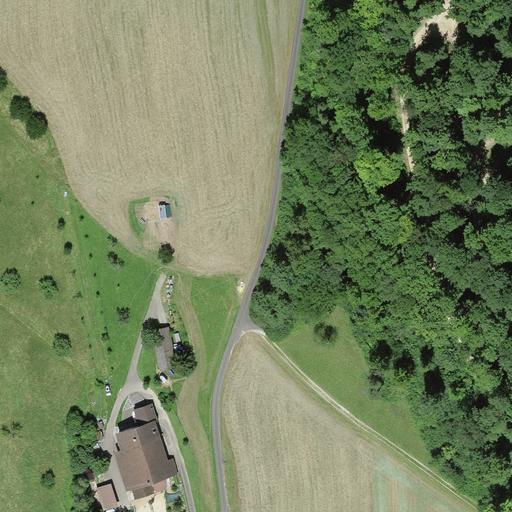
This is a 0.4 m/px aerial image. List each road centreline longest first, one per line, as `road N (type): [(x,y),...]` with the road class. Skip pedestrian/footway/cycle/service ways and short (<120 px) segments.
road 1 (track): [(223,511),(215,390),(276,204),(302,0)]
road 2 (track): [(452,0),(449,17),(433,19),(407,57),(406,120),(438,287),(511,460)]
road 3 (track): [(113,416),(62,190),(9,121)]
road 4 (track): [(482,511),(337,408),(241,318)]
road 5 (track): [(449,17),(466,119),(511,232)]
